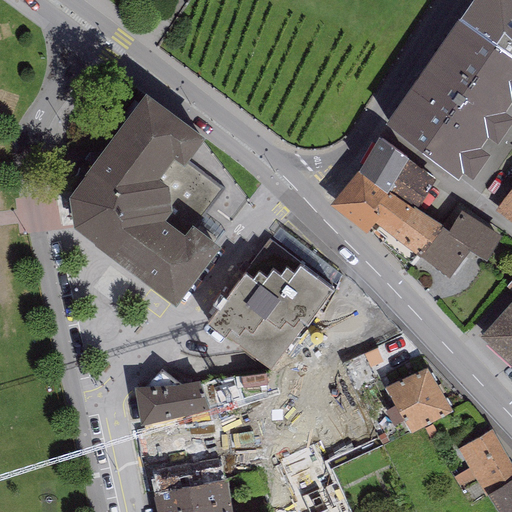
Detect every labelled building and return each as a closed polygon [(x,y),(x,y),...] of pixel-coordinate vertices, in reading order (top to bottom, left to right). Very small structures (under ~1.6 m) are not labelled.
[(511,0),(478,0),(457,28),(511,66),(511,0)] [(511,130),(511,66),(457,28),(383,135),(458,187),(463,181),(472,188),(511,130)] [(205,147),(144,103),(69,204),(70,215),(74,238),(176,315),(221,256),(212,249),(248,202),(205,147)] [(378,146),(357,177),(386,199),(388,196),(408,166),(378,146)] [(410,164),(408,166),(388,196),(419,217),(442,189),(410,164)] [(367,238),(375,228),(380,221),(374,216),(386,199),(357,177),(331,211),(367,238)] [(511,192),(496,214),(511,225),(511,192)] [(422,261),(444,230),(419,217),(388,196),(386,199),(374,216),(380,221),(375,228),(422,261)] [(502,243),(462,215),(449,233),(444,230),(422,261),(450,281),(469,255),(485,266),(502,243)] [(331,299),(300,274),(294,281),(286,275),(280,284),(273,278),(267,286),(258,279),(252,287),(246,282),(207,331),(224,344),(228,339),(270,371),(303,329),(306,331),(331,299)] [(511,305),(480,341),(511,370),(511,305)] [(427,359),(385,381),(394,397),(385,402),(393,417),(401,412),(410,427),(452,404),(427,359)] [(175,376),(136,378),(142,418),(210,407),(205,385),(201,386),(199,369),(175,376)] [(239,411),(220,369),(205,374),(212,407),(216,406),(218,417),(239,411)] [(153,483),(227,472),(218,417),(216,406),(212,407),(210,407),(142,418),(153,483)] [(511,456),(492,423),(457,443),(470,464),(454,474),(471,504),(490,493),(487,486),(511,471),(511,456)] [(511,511),(511,471),(487,486),(490,493),(501,511),(511,511)] [(227,472),(153,483),(157,511),(219,511),(233,510),(227,472)]
